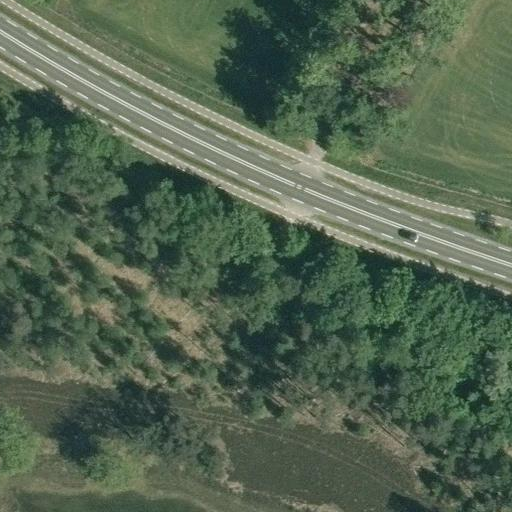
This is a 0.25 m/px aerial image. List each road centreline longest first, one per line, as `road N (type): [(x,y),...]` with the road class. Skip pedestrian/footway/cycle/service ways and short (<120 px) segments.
road 1 (secondary): [(511,266),(304,191),(129,108),(0,33)]
road 2 (track): [(293,218),(295,272),(511,446)]
